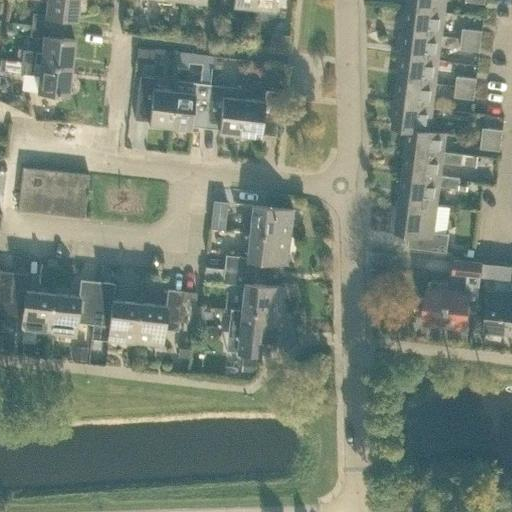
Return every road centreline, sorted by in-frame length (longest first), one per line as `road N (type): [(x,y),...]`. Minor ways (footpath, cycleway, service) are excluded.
road 1 (unclassified): [(357,511),(350,188)]
road 2 (residential): [(4,226),(176,244),(184,170)]
road 3 (unclassified): [(350,188),(347,0)]
road 4 (residential): [(184,170),(11,150)]
road 5 (residential): [(350,188),(184,170)]
